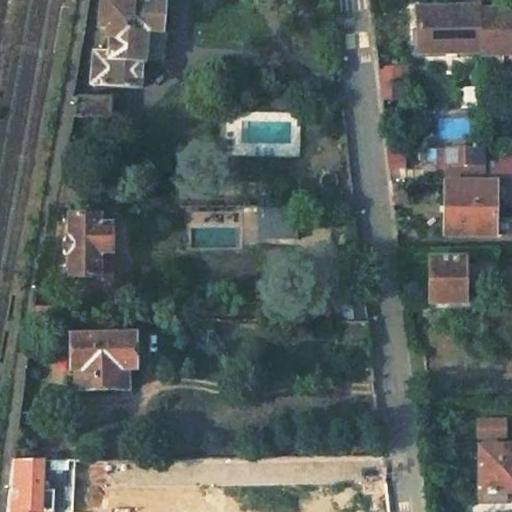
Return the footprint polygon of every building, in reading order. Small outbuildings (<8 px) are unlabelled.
[(93,56),(90,86),(139,89),(140,64),(160,65),(162,34),(156,33),(158,4),(101,2),(99,31),(110,31),(108,57),(93,56)] [(415,11),(415,52),(444,52),(443,56),(478,57),(478,15),(478,12),(415,11)] [(478,57),(478,60),(511,59),(511,15),(478,15),(478,57)] [(74,102),(70,119),(109,120),(110,98),(75,96),(71,96),(70,101),(74,102)] [(439,150),(438,165),(483,165),(483,150),(439,150)] [(445,181),(443,233),(493,232),(494,180),(485,179),(445,181)] [(58,185),(53,208),(82,208),(82,185),(58,185)] [(67,255),(67,280),(98,278),(97,255),(108,254),(107,228),(96,228),(95,219),(65,221),(66,244),(63,245),(64,255),(67,255)] [(428,263),(425,305),(463,306),(465,263),(428,263)] [(329,314),(329,325),(335,325),(366,325),(362,291),(340,293),(342,314),(329,314)] [(335,325),(335,348),(368,346),(366,325),(335,325)] [(72,374),(72,396),(125,394),(123,373),(131,373),(131,343),(68,346),(68,374),(72,374)] [(511,444),(475,445),(476,493),(496,494),(511,500),(511,444)] [(8,487),(7,493),(20,493),(52,492),(53,465),(10,466),(8,487)] [(20,493),(19,511),(51,511),(52,492),(20,493)]
